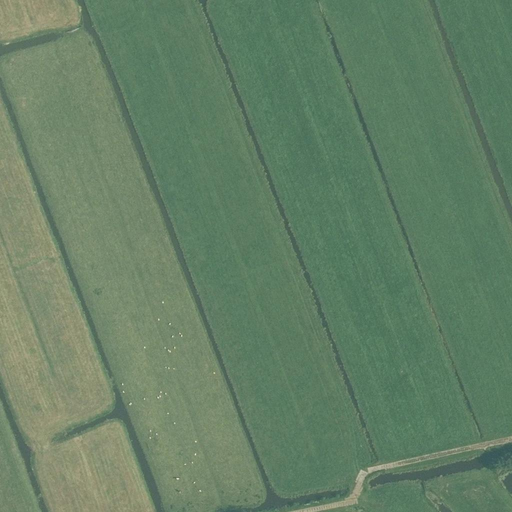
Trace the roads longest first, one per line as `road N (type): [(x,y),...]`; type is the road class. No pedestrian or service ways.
road 1 (track): [(182,0),(365,473)]
road 2 (track): [(365,473),(511,437)]
road 3 (track): [(355,498),(439,484),(465,511)]
